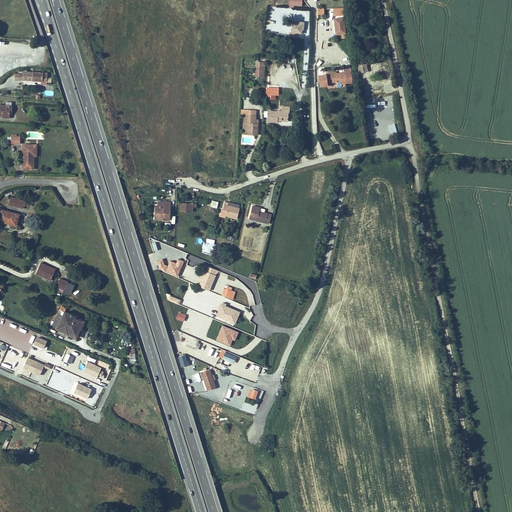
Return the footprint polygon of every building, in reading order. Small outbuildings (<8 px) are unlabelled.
[(344,17),(334,18),(336,33),(345,32),(344,17)] [(303,22),(293,21),(291,37),(297,38),(298,31),(302,32),(303,22)] [(265,62),(257,61),(255,76),(264,77),(265,62)] [(358,64),(359,72),(368,70),(366,62),(358,64)] [(46,77),(46,69),(23,68),(23,74),(30,75),(30,76),(46,77)] [(327,74),(319,75),(321,86),(328,85),(328,83),(342,81),(342,82),(352,81),(351,71),(336,73),(327,74)] [(266,86),(266,95),(278,95),(279,87),(266,86)] [(10,99),(5,99),(4,103),(0,102),(0,111),(9,112),(10,99)] [(289,107),(282,106),(282,110),(269,109),(268,120),(278,121),(278,119),(288,120),(288,112),(289,112),(289,107)] [(247,132),(258,133),(258,118),(256,118),(256,111),(247,110),(247,115),(245,115),(245,124),(248,124),(247,132)] [(30,152),(33,152),(33,140),(20,141),(21,164),(32,164),(32,154),(30,154),(30,152)] [(20,207),(22,200),(13,197),(11,204),(20,207)] [(218,208),(219,201),(211,200),(210,207),(218,208)] [(228,204),(224,203),(222,210),(227,211),(226,217),(237,219),(239,208),(228,206),(228,204)] [(274,221),(275,212),(269,211),(269,207),(255,204),(253,217),(274,221)] [(169,223),(171,206),(158,205),(157,212),(156,212),(155,222),(169,223)] [(0,220),(13,224),(16,212),(0,207),(0,220)] [(45,262),(40,259),(35,270),(49,276),(54,266),(50,264),(49,265),(45,263),(45,262)] [(57,273),(53,282),(62,286),(66,277),(57,273)] [(237,292),(225,287),(222,294),(234,299),(237,292)] [(179,304),(181,299),(169,295),(167,299),(179,304)] [(240,311),(221,304),(216,316),(235,324),(240,311)] [(75,312),(63,306),(55,324),(67,329),(68,327),(72,329),(75,323),(77,324),(80,317),(74,314),(75,312)] [(177,312),(176,319),(184,321),(186,314),(177,312)] [(238,332),(223,325),(217,339),(230,345),(233,338),(235,339),(238,332)] [(33,343),(44,348),(47,340),(36,335),(33,343)] [(236,357),(222,351),(220,356),(233,362),(236,357)] [(27,356),(22,367),(39,375),(44,364),(27,356)] [(4,358),(1,365),(8,369),(11,361),(4,358)] [(86,359),(82,368),(96,374),(100,365),(86,359)] [(217,387),(210,368),(201,371),(208,390),(217,387)] [(52,388),(55,380),(52,379),(50,385),(47,384),(51,372),(42,369),(37,382),(52,388)] [(77,380),(73,389),(87,395),(91,386),(77,380)] [(252,391),(249,390),(247,396),(255,399),(259,390),(253,388),(252,391)]
